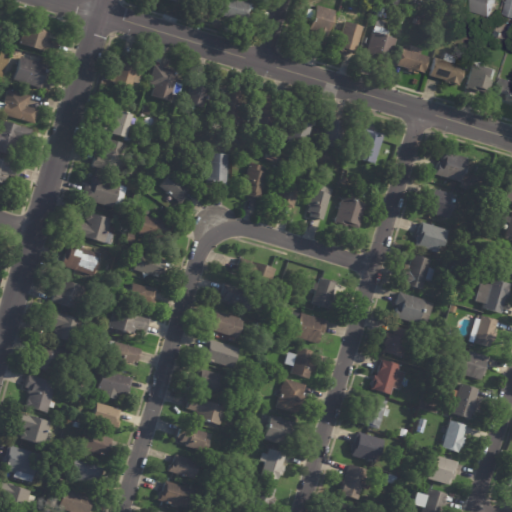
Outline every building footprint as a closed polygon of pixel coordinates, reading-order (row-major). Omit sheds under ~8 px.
[(229,0),(249,6),(244,25),(215,16),(219,0),(229,0)] [(493,0),(489,20),(470,15),(474,0),(493,0)] [(511,0),(511,21),(503,19),(508,0),(511,0)] [(154,11),(149,10),(152,2),(157,3),(154,11)] [(322,49),(309,44),(313,33),(306,31),(310,21),(303,19),(305,12),(312,14),(315,6),(334,12),(322,49)] [(376,18),(379,9),(384,11),(381,20),(376,18)] [(390,64),(365,57),(373,28),(375,22),(382,24),(380,30),(388,32),(386,39),(396,42),(390,64)] [(352,54),(345,52),(344,54),(336,51),(344,23),(361,28),(353,54),(352,54)] [(46,35),(45,40),(54,43),(51,54),(17,44),(23,26),(47,33),(46,35)] [(407,73),(406,73),(407,70),(395,68),(400,51),(407,52),(408,48),(420,51),(418,56),(427,58),(422,77),(407,73)] [(455,59),(453,65),(463,68),(457,89),(443,85),(443,82),(427,78),(433,59),(442,62),(444,55),(455,59)] [(122,58),(137,62),(135,68),(137,68),(136,71),(135,71),(134,73),(140,75),(137,84),(131,82),(129,89),(112,84),(113,81),(108,80),(112,67),(116,68),(120,57),(122,58)] [(23,59),(46,66),(45,70),(48,71),(46,79),(42,78),(39,88),(12,80),(18,58),(23,59)] [(473,64),(495,71),(488,93),(477,90),(476,93),(464,89),(472,64),(473,64)] [(161,68),(177,73),(169,102),(150,97),(159,67),(161,68)] [(511,105),(503,103),(505,96),(497,94),(501,80),(511,83),(511,82),(511,105)] [(194,84),(210,88),(204,109),(185,104),(191,83),(194,84)] [(229,89),(239,92),(238,96),(240,96),(238,104),(241,104),(235,125),(230,124),(230,123),(218,120),(226,88),(229,89)] [(28,96),(25,107),(36,110),(32,124),(0,114),(0,103),(2,104),(6,90),(28,96)] [(262,99),(266,100),(266,101),(267,101),(267,103),(278,106),(271,132),(252,127),(253,125),(246,123),(249,114),(255,116),(257,109),(256,109),(257,106),(259,106),(261,99),(262,99)] [(132,126),(125,124),(121,138),(100,132),(104,119),(110,121),(113,111),(128,115),(127,117),(135,119),(132,126)] [(306,114),(313,116),(311,123),(312,123),(311,126),(310,126),(304,146),(285,141),(292,114),(303,117),(304,113),(306,114)] [(331,120),(342,123),(341,127),(343,128),(341,134),(344,134),(337,155),(325,151),(326,147),(321,145),(329,119),(331,120)] [(28,131),(25,142),(17,139),(14,149),(11,148),(9,156),(0,152),(0,127),(2,122),(28,130),(28,131)] [(365,130),(382,136),(372,165),(354,158),(363,129),(365,130)] [(122,155),(116,175),(89,167),(92,156),(98,158),(103,139),(125,145),(122,155)] [(267,152),(276,156),(274,163),(264,159),(267,152)] [(433,173),(436,162),(438,162),(442,152),(466,159),(462,171),(464,171),(463,174),(462,174),(459,183),(432,175),(433,173)] [(212,154),(226,155),(224,186),(205,184),(205,178),(200,177),(201,165),(206,165),(207,153),(212,154)] [(0,160),(19,167),(15,179),(6,176),(4,186),(0,184),(0,160)] [(257,199),(243,195),(244,192),(243,192),(245,186),(242,185),(248,163),(261,167),(259,172),(265,174),(258,200),(257,199)] [(188,189),(181,197),(184,198),(179,204),(168,195),(167,196),(164,193),(165,192),(158,187),(170,173),(188,189)] [(81,197),(85,184),(88,185),(91,176),(118,185),(117,186),(124,188),(118,209),(111,207),(111,208),(80,199),(81,197)] [(458,188),(461,178),(468,180),(465,190),(458,188)] [(503,201),(511,202),(511,179),(509,179),(503,201)] [(297,186),(290,209),(282,206),(281,209),(279,208),(279,209),(272,206),(276,193),(275,193),(276,190),(277,190),(280,180),(297,186)] [(328,196),(320,221),(308,217),(309,214),(306,213),(308,207),(305,206),(311,185),(329,190),(327,195),(328,195),(328,196)] [(450,200),(448,206),(450,207),(446,219),(424,212),(426,204),(424,203),(426,196),(427,196),(430,189),(451,195),(449,199),(450,200)] [(352,228),(333,222),(340,198),(364,205),(356,229),(352,228)] [(511,241),(504,239),(509,224),(501,222),(503,216),(510,218),(511,211),(511,241)] [(88,214),(109,220),(105,234),(111,236),(109,245),(69,234),(72,221),(83,224),(86,213),(88,214)] [(152,219),(171,225),(166,243),(137,234),(142,216),(152,219)] [(415,233),(416,233),(419,223),(445,231),(441,246),(443,246),(440,254),(432,252),(432,253),(429,252),(429,251),(414,246),(415,241),(413,240),(415,233)] [(125,234),(133,235),(132,244),(124,242),(125,234)] [(60,267),(64,254),(66,255),(70,243),(82,247),(81,249),(98,255),(91,277),(60,267)] [(511,270),(509,269),(507,277),(493,273),(500,247),(511,250),(511,270)] [(163,262),(161,271),(166,272),(163,281),(132,272),(137,253),(164,261),(163,262)] [(404,277),(404,275),(403,274),(404,271),(402,270),(403,265),(407,266),(411,255),(429,261),(427,268),(433,270),(430,282),(424,280),(420,291),(401,285),(404,277)] [(225,266),(235,269),(238,259),(273,270),(267,288),(223,274),(225,266)] [(334,283),(331,296),(332,296),(331,301),(332,301),(330,310),(310,305),(314,291),(310,289),(312,283),(317,284),(318,278),(334,283)] [(50,300),(52,292),(50,291),(55,279),(83,288),(76,312),(49,303),(50,300)] [(511,287),(510,294),(509,295),(508,295),(507,299),(505,299),(500,315),(481,310),(482,305),(474,302),(480,283),(488,286),(490,279),(510,285),(509,286),(511,287)] [(154,291),(152,299),(153,299),(152,302),(153,302),(151,309),(144,307),(144,309),(138,307),(138,305),(125,301),(131,283),(154,291)] [(252,293),(248,311),(226,305),(226,303),(220,301),(221,298),(218,297),(221,285),(252,293)] [(394,304),(397,293),(423,301),(423,302),(432,305),(425,328),(392,317),(395,306),(394,306),(394,304)] [(457,295),(465,296),(463,303),(455,301),(457,295)] [(450,304),(457,306),(455,312),(449,310),(450,304)] [(148,321),(144,333),(134,330),(132,336),(107,329),(112,310),(148,320),(148,321)] [(50,338),(53,328),(42,324),(47,311),(81,322),(73,345),(50,338)] [(235,339),(206,330),(212,311),(241,321),(235,339)] [(326,322),(322,335),(320,334),(317,345),(292,338),(295,328),(288,327),(292,313),(299,315),(299,314),(326,322)] [(496,322),(492,334),(495,335),(493,342),(490,341),(488,348),(471,343),(474,333),(469,332),(472,321),(475,322),(477,316),(496,322)] [(402,350),(399,358),(382,353),(384,345),(382,344),(385,333),(391,335),(394,328),(407,332),(402,350)] [(203,349),(206,340),(237,349),(231,369),(210,363),(209,364),(205,363),(206,361),(198,359),(201,350),(203,350),(203,349)] [(60,379),(42,373),(43,372),(31,368),(39,341),(57,347),(56,349),(69,353),(60,379)] [(138,350),(135,362),(132,361),(131,365),(125,363),(124,366),(103,360),(108,341),(138,350)] [(310,353),(308,360),(315,361),(311,373),(310,373),(307,380),(289,375),(292,367),(284,364),(287,353),(295,356),(297,349),(310,353)] [(487,360),(482,377),(481,377),(479,381),(458,374),(459,368),(456,367),(461,350),(487,358),(487,360)] [(388,396),(369,390),(371,384),(370,383),(372,376),(374,377),(380,361),(397,366),(396,371),(403,374),(398,391),(391,389),(389,396),(388,396)] [(130,380),(124,398),(114,395),(112,401),(101,397),(103,392),(95,389),(101,371),(109,373),(110,368),(117,371),(116,375),(130,379),(130,380)] [(196,376),(198,369),(226,377),(221,395),(201,390),(201,391),(197,390),(197,388),(190,386),(193,377),(195,378),(196,376)] [(26,391),(27,390),(23,388),(27,376),(53,384),(48,401),(53,403),(51,409),(47,408),(45,415),(24,408),(28,395),(25,394),(26,391)] [(443,386),(438,385),(440,377),(446,378),(443,386)] [(305,387),(296,416),(274,409),(277,399),(276,399),(277,396),(278,396),(279,392),(278,392),(280,385),(281,386),(283,380),(305,386),(305,387)] [(476,391),(472,406),(474,407),(470,420),(450,415),(451,409),(445,407),(450,390),(457,392),(459,385),(477,390),(476,391)] [(358,424),(367,396),(385,402),(383,409),(387,411),(385,418),(381,416),(376,430),(358,424)] [(194,416),(195,413),(184,410),(188,398),(223,408),(217,427),(203,423),(203,424),(199,423),(200,421),(193,419),(194,416)] [(118,411),(115,421),(117,422),(115,429),(108,427),(106,431),(100,429),(101,426),(97,425),(98,424),(89,421),(95,404),(118,411)] [(45,432),(40,448),(18,440),(21,430),(11,426),(15,413),(48,424),(45,432)] [(293,425),(286,448),(262,441),(265,430),(264,430),(265,426),(266,426),(269,416),(293,424),(293,425)] [(416,428),(418,420),(425,422),(423,430),(416,428)] [(465,427),(461,438),(464,439),(461,448),(459,448),(457,454),(441,449),(448,422),(465,427)] [(204,434),(203,440),(208,441),(204,454),(183,447),(184,445),(178,443),(179,439),(176,438),(179,426),(204,434)] [(398,437),(400,429),(406,431),(404,438),(398,437)] [(111,441),(108,449),(109,450),(107,459),(99,456),(99,457),(95,456),(96,455),(78,449),(83,432),(111,440),(111,441)] [(353,443),(356,433),(382,441),(377,456),(378,456),(376,463),(372,462),(371,463),(369,462),(368,463),(365,462),(366,462),(350,457),(351,452),(350,452),(352,444),(353,443)] [(2,465),(3,465),(4,459),(3,458),(5,451),(4,451),(5,447),(37,456),(29,484),(11,479),(12,474),(1,471),(2,467),(1,467),(2,465)] [(276,453),(284,455),(280,466),(283,467),(280,477),(277,476),(275,482),(259,477),(264,463),(259,462),(261,454),(266,455),(267,450),(276,453)] [(169,462),(171,463),(173,456),(196,462),(190,480),(182,478),(182,479),(178,478),(179,476),(166,473),(169,462)] [(456,464),(453,474),(455,474),(453,482),(450,481),(448,487),(426,480),(428,474),(425,473),(430,456),(456,464)] [(101,470),(98,480),(101,481),(98,489),(67,479),(73,461),(101,470)] [(365,472),(356,501),(338,495),(341,486),(339,485),(341,480),(343,481),(348,466),(366,472),(365,472)] [(387,476),(396,479),(393,486),(385,483),(387,476)] [(160,492),(163,482),(193,491),(187,511),(176,507),(175,510),(169,508),(170,506),(167,505),(166,506),(162,505),(163,503),(156,501),(158,492),(160,493),(160,492)] [(0,497),(0,483),(29,493),(22,511),(11,511),(0,509),(0,506),(3,498),(0,497)] [(274,498),(270,510),(264,508),(263,511),(249,511),(258,485),(274,490),(272,498),(274,498)] [(93,499),(90,509),(92,510),(91,511),(66,511),(54,508),(56,502),(58,503),(61,489),(93,499)] [(446,496),(441,511),(421,511),(427,490),(446,495),(446,496)] [(46,498),(54,501),(51,510),(43,507),(46,498)]
